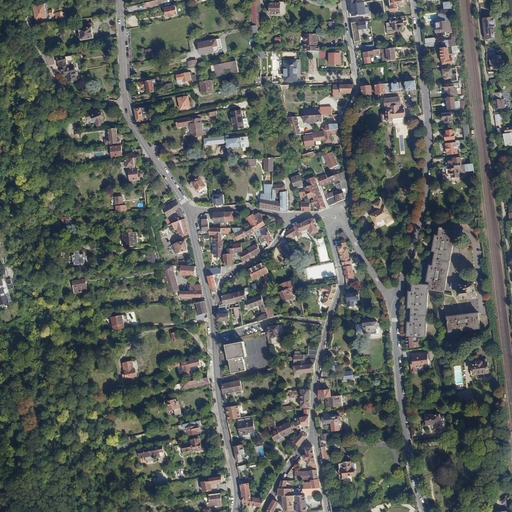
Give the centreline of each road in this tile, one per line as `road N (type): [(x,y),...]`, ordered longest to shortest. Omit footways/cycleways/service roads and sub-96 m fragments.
road 1 (residential): [(414,0),(427,191),(396,299)]
road 2 (residential): [(475,0),(511,290)]
road 3 (residential): [(344,0),(357,85),(341,128),(351,193),(338,209)]
road 4 (residential): [(396,299),(398,379),(426,511)]
road 5 (tertiary): [(214,336),(235,511)]
road 6 (residential): [(125,103),(68,93),(15,0)]
road 7 (residential): [(212,312),(224,277),(270,248),(293,216)]
road 8 (tertiary): [(125,103),(188,211)]
